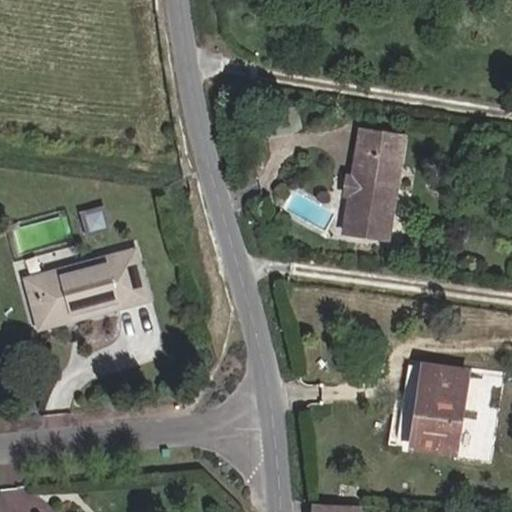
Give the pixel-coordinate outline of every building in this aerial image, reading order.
[(329,232),(374,237),(387,135),(342,129),(329,232)] [(418,160),(455,165),(458,142),(421,138),(418,160)] [(101,236),(97,221),(82,225),(86,240),(101,236)] [(106,271),(134,263),(131,253),(102,261),(106,271)] [(102,261),(59,272),(61,282),(35,289),(46,327),(77,318),(81,327),(116,317),(114,308),(145,300),(134,263),(106,271),(102,261)] [(61,282),(59,272),(21,282),(36,338),(81,327),(77,318),(46,327),(35,289),(61,282)] [(114,308),(116,317),(147,309),(145,300),(114,308)] [(391,441),(436,447),(449,362),(404,357),(391,441)]
